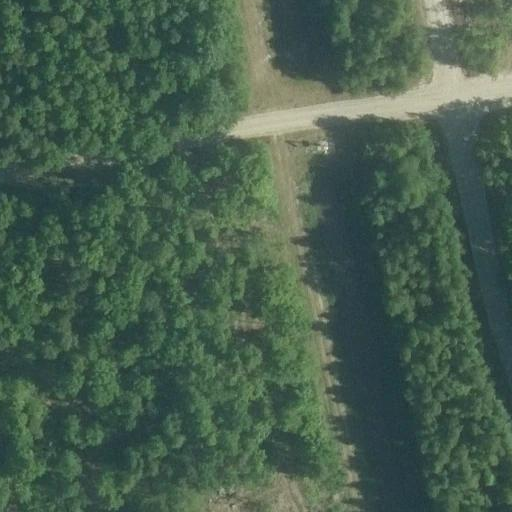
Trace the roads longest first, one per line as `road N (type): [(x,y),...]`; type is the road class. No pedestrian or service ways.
road 1 (unknown): [(0,175),(437,100)]
road 2 (unknown): [(437,100),(474,292),(511,400)]
